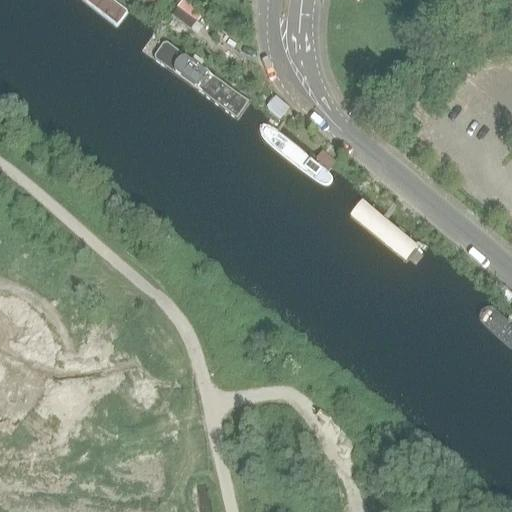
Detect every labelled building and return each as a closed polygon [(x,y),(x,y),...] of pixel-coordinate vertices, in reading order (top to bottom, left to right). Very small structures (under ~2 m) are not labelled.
[(110,0),(77,0),(117,31),(130,15),(110,0)] [(164,44),(150,62),(236,128),(250,110),(164,44)] [(267,118),(256,132),(327,190),(338,176),(267,118)] [(347,181),(337,193),(400,245),(410,233),(347,181)] [(418,239),(408,252),(469,302),(479,290),(418,239)] [(511,318),(492,301),(479,317),(511,345),(511,318)]
